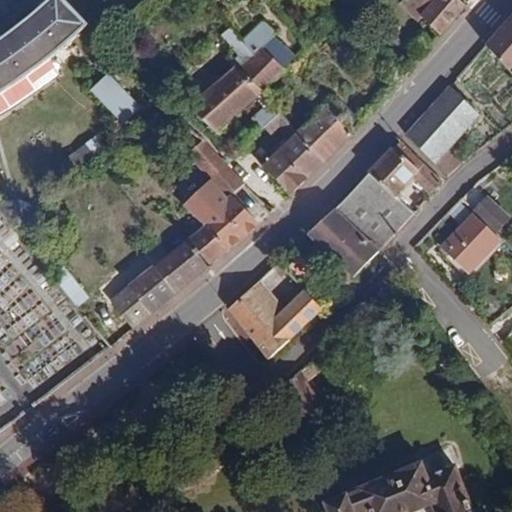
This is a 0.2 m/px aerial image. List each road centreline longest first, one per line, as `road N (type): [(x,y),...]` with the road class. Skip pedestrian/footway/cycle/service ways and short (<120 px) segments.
road 1 (secondary): [(504,0),(198,313)]
road 2 (residential): [(198,313),(253,385),(393,248)]
road 3 (secondary): [(198,313),(0,467)]
road 4 (residential): [(393,248),(511,140)]
road 5 (residential): [(393,248),(492,360)]
